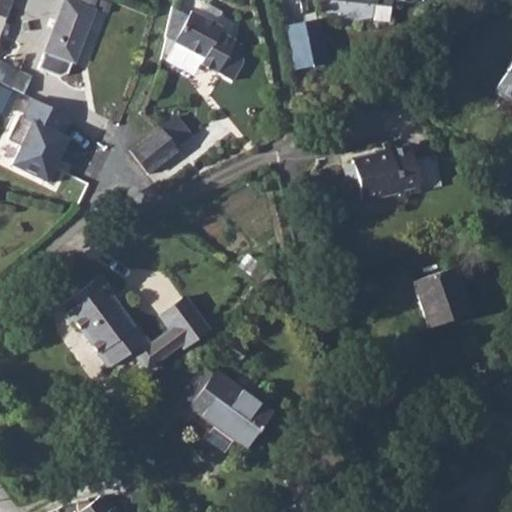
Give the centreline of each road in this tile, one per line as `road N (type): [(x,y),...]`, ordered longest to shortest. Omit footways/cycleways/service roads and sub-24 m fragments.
road 1 (residential): [(375,511),(351,338),(285,147)]
road 2 (residential): [(500,0),(388,94),(285,147)]
road 3 (residential): [(156,0),(109,172),(113,201)]
road 4 (residential): [(285,147),(157,202),(113,201)]
road 5 (residential): [(285,147),(253,0)]
road 6 (residential): [(113,201),(40,251),(0,295)]
